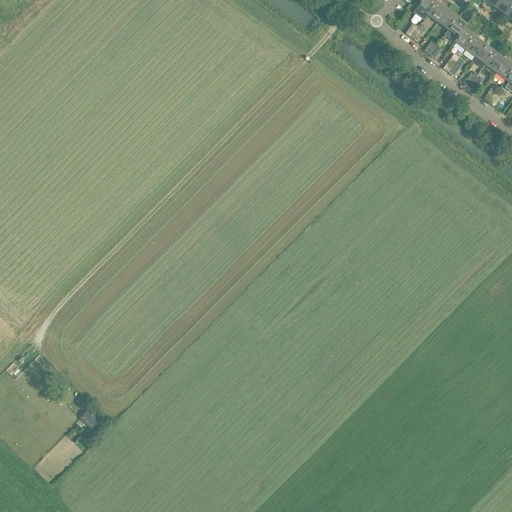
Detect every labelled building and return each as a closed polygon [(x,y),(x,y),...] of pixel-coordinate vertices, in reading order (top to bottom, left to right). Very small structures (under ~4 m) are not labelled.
[(424,21),(437,3),(434,0),(433,0),(423,0),(417,9),(414,13),(424,21)] [(486,0),(485,1),(495,9),(502,0),(486,0)] [(506,17),(511,8),(511,1),(510,0),(502,0),(495,9),(506,17)] [(438,24),(448,11),(437,3),(424,21),(428,16),(438,24)] [(448,31),(458,18),(448,11),(438,24),(448,31)] [(448,31),(445,35),(455,43),(464,30),(468,26),(458,18),(448,31)] [(411,39),(419,28),(413,25),(406,35),(411,39)] [(419,28),(411,39),(416,43),(424,33),(419,28)] [(466,51),(475,38),(464,30),(455,43),(466,51)] [(476,59),(485,46),(475,38),(466,51),(476,59)] [(429,56),(437,46),(432,42),(424,52),(429,56)] [(437,46),(429,56),(435,60),(442,50),(437,46)] [(486,66),(495,53),(485,46),(476,59),(486,66)] [(496,74),(505,61),(495,53),(486,66),(496,74)] [(449,74),(456,64),(451,59),(443,70),(449,74)] [(506,81),(511,73),(511,65),(505,61),(496,74),(506,81)] [(456,64),(449,74),(454,77),(461,67),(456,64)] [(469,89),(476,79),(471,74),(463,84),(469,89)] [(476,79),(469,89),(474,93),(482,83),(476,79)] [(489,104),(497,94),(491,90),(483,100),(489,104)] [(497,94),(489,104),(494,108),(501,97),(497,94)] [(81,398),(76,402),(80,406),(84,402),(81,398)] [(92,432),(101,422),(89,410),(79,419),(92,432)]
